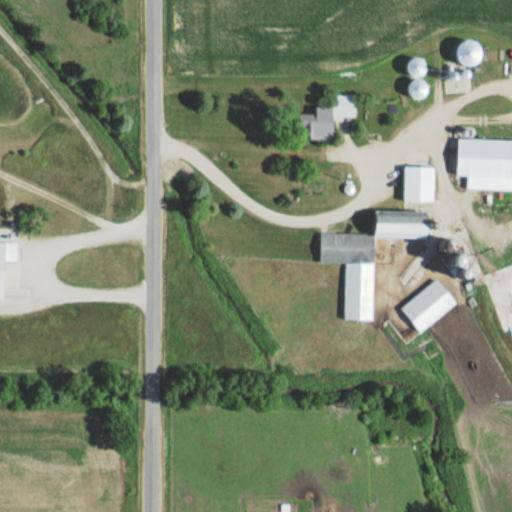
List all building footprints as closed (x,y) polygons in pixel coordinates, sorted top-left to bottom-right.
[(422,75),(421,61),(411,62),(411,75),(422,75)] [(315,105),(314,115),(302,115),(302,138),(335,138),(335,113),(345,113),(345,105),(315,105)] [(511,190),(511,140),(459,139),(458,177),(468,177),(468,190),(511,190)] [(435,167),(403,167),(403,202),(435,202),(435,167)] [(373,320),(374,237),(432,238),(432,212),(375,212),(375,234),(320,233),(319,264),(344,264),(344,320),(373,320)] [(457,303),(437,278),(401,309),(421,333),(457,303)]
